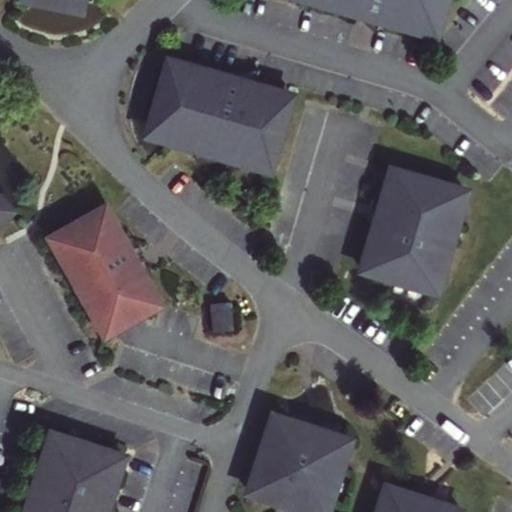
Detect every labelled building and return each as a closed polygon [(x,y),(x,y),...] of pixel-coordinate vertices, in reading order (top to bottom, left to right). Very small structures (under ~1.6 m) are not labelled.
[(311,0),(433,35),(443,0),(311,0)] [(290,95),(169,61),(163,82),(148,135),(164,140),(268,170),(290,95)] [(465,190),(390,168),(361,269),(436,291),(465,190)] [(0,219),(10,209),(0,198),(0,219)] [(123,239),(106,206),(49,236),(102,335),(159,305),(151,290),(123,239)] [(136,239),(123,239),(151,290),(152,268),(143,268),(144,252),(135,252),(136,239)] [(230,302),(210,304),(212,332),(233,330),(230,302)] [(313,511),(326,511),(349,441),(321,432),(300,425),(273,416),(248,491),(313,511)] [(307,419),(300,425),(321,432),(307,419)] [(123,456),(50,432),(23,511),(104,511),(111,493),(123,456)] [(459,511),(435,504),(387,487),(378,511),(459,511)] [(0,488),(0,511),(3,511),(10,492),(0,488)] [(114,511),(111,493),(104,511),(114,511)]
